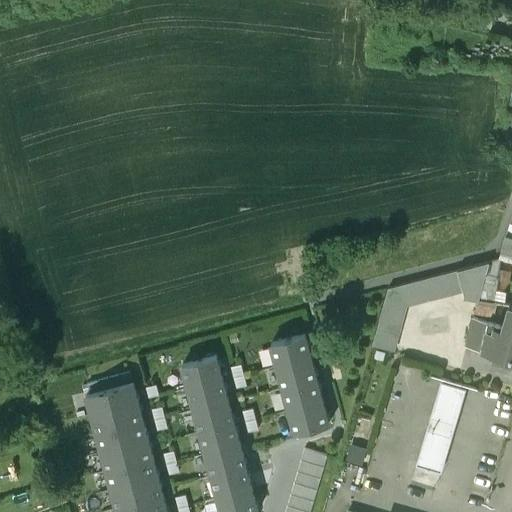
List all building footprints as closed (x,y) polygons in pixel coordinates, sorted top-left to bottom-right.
[(511,236),(507,235),(503,250),(511,252),(511,236)] [(373,343),(394,349),(407,302),(462,287),(463,292),(480,295),(489,260),(388,286),(373,343)] [(498,267),(493,300),(505,302),(510,302),(511,296),(506,295),(510,269),(498,267)] [(493,300),(479,297),(476,310),(489,314),(493,300)] [(505,302),(493,300),(489,314),(502,316),(505,302)] [(511,302),(510,302),(503,324),(475,315),(468,345),(495,353),(493,358),(511,364),(511,302)] [(271,342),(277,364),(311,355),(305,333),(271,342)] [(182,364),(188,386),(222,377),(216,355),(182,364)] [(277,364),(283,387),(317,378),(311,355),(277,364)] [(188,386),(194,408),(228,399),(222,377),(188,386)] [(283,387),(289,409),(323,400),(317,378),(283,387)] [(441,380),(417,463),(441,470),(465,387),(441,380)] [(86,394),(91,413),(138,400),(133,381),(86,394)] [(194,408),(200,430),(235,421),(228,399),(194,408)] [(91,413),(96,432),(143,419),(138,400),(91,413)] [(289,409),(295,432),(329,422),(323,400),(289,409)] [(96,432),(101,450),(148,438),(143,419),(96,432)] [(200,430),(206,453),(241,443),(235,421),(200,430)] [(101,450),(107,469),(153,456),(148,438),(101,450)] [(366,443),(351,439),(347,457),(361,460),(366,443)] [(206,453),(212,475),(247,466),(241,443),(206,453)] [(309,511),(327,454),(304,447),(285,511),(309,511)] [(107,469),(112,488),(158,475),(153,456),(107,469)] [(212,475),(218,497),(253,488),(247,466),(212,475)] [(112,488),(117,507),(164,494),(158,475),(112,488)] [(218,497),(222,511),(250,511),(259,510),(253,488),(218,497)] [(117,507),(118,511),(168,511),(164,494),(117,507)]
